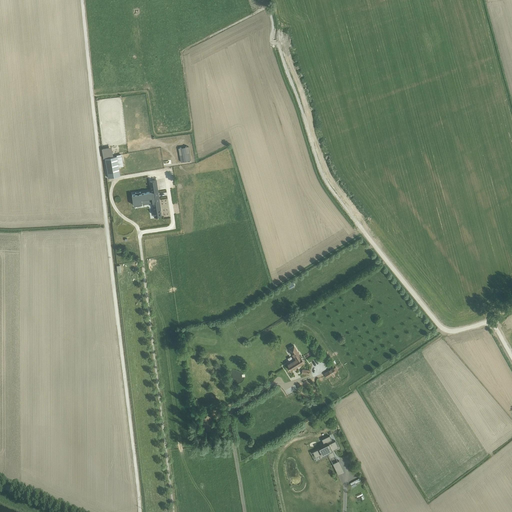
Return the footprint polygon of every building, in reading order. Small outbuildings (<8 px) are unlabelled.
[(105,158),(113,156),(112,146),(102,148),(104,158),(105,158)] [(188,146),(178,148),(181,162),(191,160),(188,146)] [(113,156),(105,158),(108,177),(120,175),(119,166),(124,165),(122,154),(117,154),(117,156),(113,156)] [(136,195),(132,195),(134,205),(142,204),(147,203),(147,204),(149,205),(150,204),(151,204),(151,203),(153,203),(153,208),(153,211),(152,212),(152,213),(153,214),(154,214),(154,217),(162,215),(160,200),(159,200),(158,192),(159,192),(157,179),(149,181),(151,191),(141,192),(141,193),(136,194),(136,195)] [(296,359),(288,364),(291,370),(304,362),(303,361),(305,360),(303,356),(302,356),(295,345),(294,344),(289,348),(296,359)] [(336,371),(334,368),(333,367),(324,373),(327,377),(332,375),(333,377),(335,376),(334,373),(336,372),(336,371)] [(330,435),(322,439),(324,443),(332,439),(330,435)] [(335,440),(311,452),(314,458),(320,455),(321,457),(328,454),(330,458),(335,455),(332,450),(339,447),(335,440)] [(339,460),(333,463),(338,474),(344,471),(339,460)] [(360,477),(350,483),(351,485),(354,484),(355,485),(362,482),(360,477)]
